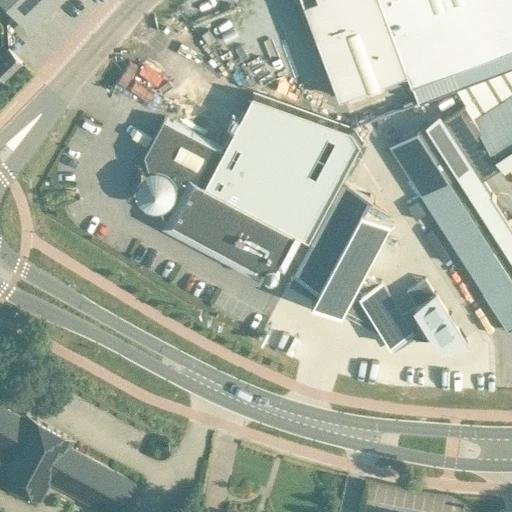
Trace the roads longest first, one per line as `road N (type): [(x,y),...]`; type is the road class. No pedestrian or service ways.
road 1 (primary): [(197,379),(163,350),(0,257)]
road 2 (primary): [(0,288),(154,366),(197,379)]
road 3 (primary): [(338,426),(383,449),(511,465)]
road 4 (primary): [(511,432),(338,426)]
road 5 (primary): [(197,379),(281,414),(338,426)]
road 6 (unclassified): [(53,99),(139,0)]
